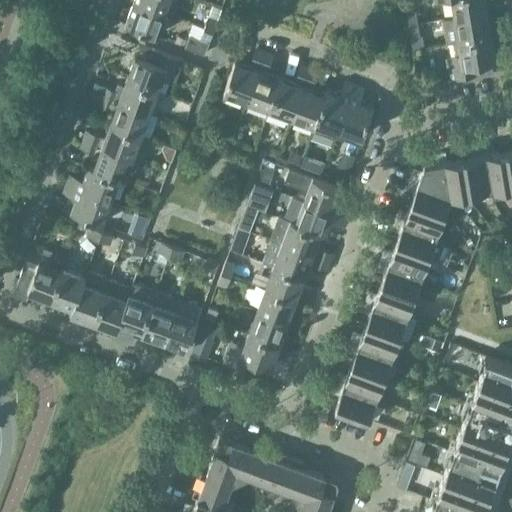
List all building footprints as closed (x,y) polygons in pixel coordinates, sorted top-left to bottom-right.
[(134,0),(134,2),(165,13),(169,0),(134,0)] [(452,0),(455,17),(487,12),(485,0),(452,0)] [(165,13),(134,2),(126,25),(156,37),(165,13)] [(208,16),(217,20),(222,9),(212,5),(208,16)] [(407,13),(409,25),(418,23),(416,12),(407,13)] [(492,35),(487,12),(455,17),(446,19),(450,42),(453,42),(492,35)] [(204,28),(213,31),(217,20),(208,16),(204,28)] [(418,23),(409,25),(411,37),(420,35),(418,23)] [(213,31),(204,28),(200,39),(189,35),(185,47),(205,54),(213,31)] [(496,60),(492,35),(453,42),(456,55),(448,56),(452,80),(475,76),(473,64),(496,60)] [(136,55),(127,79),(158,90),(163,77),(176,82),(184,60),(141,45),(137,56),(136,55)] [(252,61),(260,64),(265,51),(256,48),(252,61)] [(265,51),(260,64),(269,67),(274,54),(265,51)] [(224,92),(247,100),(258,70),(235,61),(224,92)] [(297,78),(305,81),(310,68),(301,64),(297,78)] [(310,68),(305,81),(314,84),(319,71),(310,68)] [(247,100),(269,109),(281,78),(258,70),(247,100)] [(269,109),(292,117),(303,86),(281,78),(269,109)] [(158,90),(127,79),(124,86),(118,84),(116,90),(94,82),(91,91),(149,113),(158,90)] [(318,120),(339,128),(355,84),(346,81),(341,94),(327,89),(325,94),(326,95),(317,120),(318,120)] [(355,84),(339,128),(362,137),(374,106),(360,101),(365,88),(355,84)] [(316,126),(318,120),(317,120),(326,95),(325,94),(303,86),(292,117),(316,126)] [(149,113),(91,91),(87,100),(109,108),(107,114),(113,116),(110,124),(141,135),(149,113)] [(110,124),(102,146),(133,157),(144,162),(152,139),(141,135),(110,124)] [(83,139),(97,144),(100,135),(87,131),(83,139)] [(97,144),(83,139),(80,148),(93,153),(97,144)] [(493,144),(482,146),(490,191),(511,187),(505,151),(495,153),(493,144)] [(102,146),(94,168),(94,169),(119,178),(118,179),(124,181),(133,157),(102,146)] [(473,157),(462,159),(469,194),(490,191),(482,146),(471,148),(473,157)] [(414,168),(410,179),(453,194),(451,197),(469,194),(462,159),(447,161),(446,152),(435,154),(436,163),(424,165),(422,171),(414,168)] [(70,175),(67,184),(111,200),(118,179),(119,178),(94,169),(94,168),(89,166),(83,180),(70,175)] [(308,190),(304,200),(348,216),(351,207),(338,202),(343,188),(290,168),(285,182),(308,190)] [(414,192),(411,202),(445,215),(451,197),(453,194),(410,179),(406,189),(414,192)] [(111,200),(67,184),(63,194),(77,199),(71,212),(102,224),(111,200)] [(348,216),(304,200),(293,196),(285,218),(321,232),(321,233),(326,235),(331,221),(344,225),(348,216)] [(399,209),(395,219),(438,235),(445,215),(411,202),(407,212),(399,209)] [(271,239),(273,240),(313,254),(321,233),(321,232),(285,218),(279,216),(271,239)] [(399,233),(396,243),(430,255),(438,235),(395,219),(391,230),(399,233)] [(87,235),(99,239),(102,230),(91,226),(87,235)] [(102,230),(99,239),(110,243),(113,234),(102,230)] [(271,239),(263,261),(274,265),(304,277),(313,254),(273,240),(271,239)] [(158,250),(169,255),(173,246),(161,241),(158,250)] [(28,290),(51,299),(62,268),(50,264),(54,251),(33,242),(24,265),(36,269),(28,290)] [(147,247),(135,243),(132,252),(144,256),(147,247)] [(384,249),(380,260),(423,275),(430,255),(396,243),(392,252),(384,249)] [(173,246),(169,255),(181,259),(184,250),(173,246)] [(318,256),(331,261),(335,252),(321,247),(318,256)] [(331,261),(318,256),(315,265),(328,270),(331,261)] [(204,267),(215,272),(219,263),(207,258),(204,267)] [(222,272),(231,275),(235,264),(226,260),(222,272)] [(384,273),(381,283),(415,296),(423,275),(380,260),(376,270),(384,273)] [(274,265),(265,288),(296,299),(304,277),(274,265)] [(51,299),(72,307),(73,307),(83,282),(84,283),(86,277),(85,277),(62,268),(51,299)] [(70,312),(94,321),(109,279),(87,271),(85,277),(86,277),(84,283),(83,282),(73,307),(72,307),(70,312)] [(222,272),(218,283),(227,286),(231,275),(222,272)] [(117,330),(119,324),(118,324),(128,299),(127,298),(131,287),(109,279),(94,321),(117,330)] [(119,324),(141,332),(156,290),(133,282),(131,287),(127,298),(128,299),(118,324),(119,324)] [(369,290),(365,301),(407,316),(415,296),(381,283),(377,293),(369,290)] [(265,288),(257,310),(288,322),(296,299),(265,288)] [(141,332),(163,341),(179,299),(156,290),(141,332)] [(179,299),(163,341),(187,349),(202,307),(179,299)] [(369,314),(366,324),(400,337),(407,316),(365,301),(361,311),(369,314)] [(209,305),(205,317),(214,320),(218,309),(209,305)] [(257,310),(249,333),(279,344),(288,322),(257,310)] [(354,331),(350,341),(392,357),(400,337),(366,324),(362,334),(354,331)] [(279,344),(249,333),(244,345),(231,341),(223,362),(245,371),(249,360),(271,368),(279,344)] [(354,355),(351,365),(385,377),(392,357),(350,341),(346,352),(354,355)] [(486,359),(478,380),(511,392),(511,364),(485,355),(484,358),(486,359)] [(339,371),(335,382),(377,398),(385,377),(351,365),(347,374),(339,371)] [(469,400),(467,403),(511,419),(511,392),(478,380),(471,401),(469,400)] [(377,398),(335,382),(331,392),(339,395),(335,406),(369,419),(377,398)] [(468,407),(461,427),(508,445),(511,432),(511,419),(467,403),(466,406),(468,407)] [(451,447),(450,450),(499,468),(508,445),(461,427),(453,448),(451,447)] [(271,484),(282,453),(260,445),(258,450),(237,442),(233,444),(232,440),(224,437),(219,439),(216,447),(218,451),(214,453),(206,474),(201,472),(193,495),(198,496),(224,505),(232,484),(249,476),(271,484)] [(451,454),(443,474),(490,492),(499,468),(450,450),(449,453),(451,454)] [(282,453),(271,484),(292,492),(300,508),(298,511),(328,511),(334,497),(332,493),(336,492),(339,483),(337,479),(329,476),(325,478),(323,474),(302,466),(304,461),(282,453)] [(432,498),(434,499),(434,498),(471,511),(482,511),(490,492),(443,474),(436,495),(433,494),(432,498)] [(186,503),(182,511),(230,511),(232,508),(224,505),(198,496),(194,506),(186,503)] [(434,500),(439,511),(471,511),(434,498),(434,499),(434,500)]
